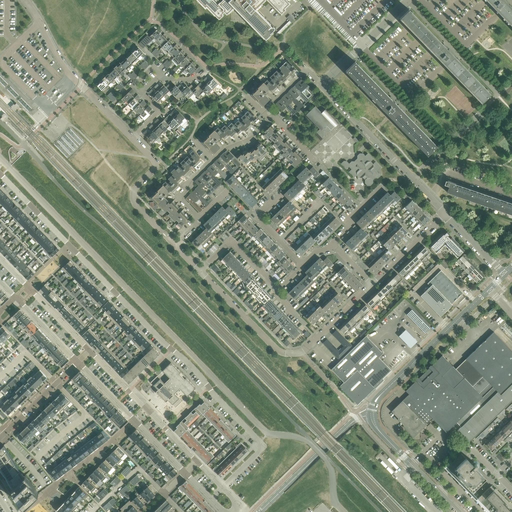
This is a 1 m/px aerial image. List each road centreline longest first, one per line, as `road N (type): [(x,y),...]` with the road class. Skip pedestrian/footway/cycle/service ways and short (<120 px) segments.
road 1 (residential): [(257,453),(259,442),(245,426),(71,248)]
road 2 (residential): [(200,271),(285,353),(307,348),(372,285)]
road 3 (residential): [(445,214),(321,84)]
road 4 (residential): [(197,462),(89,350)]
road 5 (residential): [(78,361),(185,473)]
road 6 (secondary): [(380,394),(489,289)]
road 7 (unclassified): [(369,415),(350,423),(259,511)]
road 8 (residential): [(175,245),(136,206),(134,189),(155,162),(132,138)]
road 9 (unclassified): [(321,84),(408,0)]
